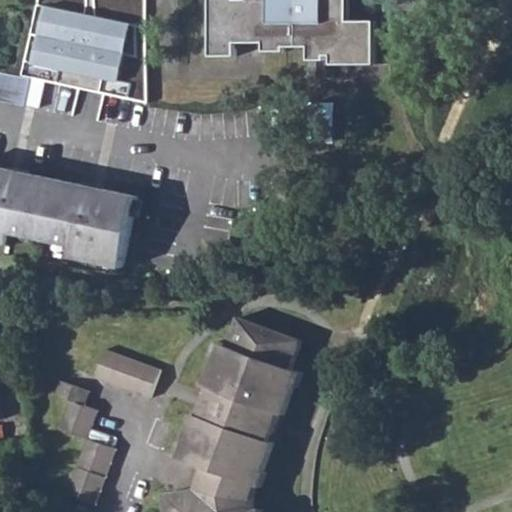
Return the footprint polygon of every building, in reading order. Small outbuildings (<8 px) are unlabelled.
[(208,0),(209,53),(235,53),(235,40),(263,40),(263,48),(285,47),(284,43),(306,43),(306,57),(323,57),(323,52),(329,52),(329,61),(373,61),(373,18),(346,18),(348,0),(208,0)] [(146,19),(44,2),(39,32),(141,48),(146,19)] [(140,49),(38,32),(34,62),(135,78),(140,49)] [(31,74),(0,67),(0,95),(26,101),(31,74)] [(12,166),(0,163),(0,238),(12,241),(15,227),(75,240),(72,253),(104,260),(121,263),(125,264),(135,213),(139,197),(140,193),(103,185),(101,191),(92,189),(93,183),(21,168),(20,174),(11,172),(12,166)] [(21,168),(12,166),(11,172),(20,174),(21,168)] [(103,185),(93,183),(92,189),(101,191),(103,185)] [(146,198),(139,197),(135,213),(142,215),(146,198)] [(121,263),(104,260),(103,267),(119,270),(121,263)] [(201,489),(168,495),(171,511),(257,511),(258,511),(250,511),(248,511),(247,503),(255,482),(264,486),(270,471),(266,469),(277,441),(272,439),(276,428),(282,411),(287,413),(297,385),(300,386),(305,370),(296,367),(305,340),(242,316),(232,344),(220,339),(214,355),(216,356),(206,384),(212,386),(203,414),(197,412),(186,442),(184,441),(179,456),(209,466),(205,476),(201,489)] [(110,349),(101,376),(156,396),(165,369),(110,349)] [(66,426),(94,437),(104,410),(90,404),(95,390),(67,379),(62,393),(76,399),(66,426)] [(121,447),(94,437),(73,494),(100,504),(121,447)]
